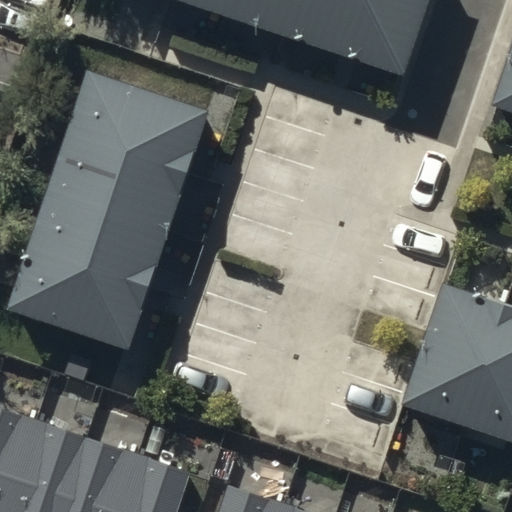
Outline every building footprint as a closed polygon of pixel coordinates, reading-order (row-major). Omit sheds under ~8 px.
[(204,0),(406,68),(429,0),(204,0)] [(205,110),(98,75),(21,306),(128,341),(147,285),(166,228),(185,171),(205,110)] [(511,310),(453,290),(414,401),(511,434),(511,310)] [(179,511),(193,473),(0,407),(0,511),(179,511)] [(311,511),(237,487),(228,511),(311,511)]
